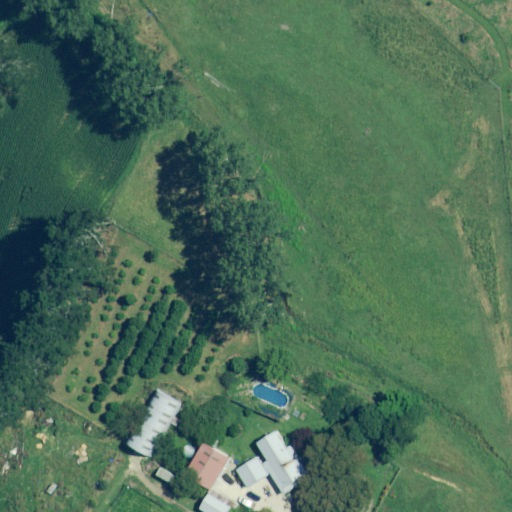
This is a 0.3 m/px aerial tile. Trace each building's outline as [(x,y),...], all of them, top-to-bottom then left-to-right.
[(184,404),(162,390),(130,443),(152,456),(184,404)] [(223,440),(200,426),(196,434),(209,442),(190,474),(216,490),(236,457),(219,447),(223,440)] [(292,448),(282,431),(257,447),(263,457),(241,470),(252,488),(275,474),(288,494),(315,478),(296,446),(292,448)] [(183,478),(165,467),(161,475),(178,485),(183,478)] [(234,511),(237,508),(213,494),(204,509),(208,511),(234,511)]
